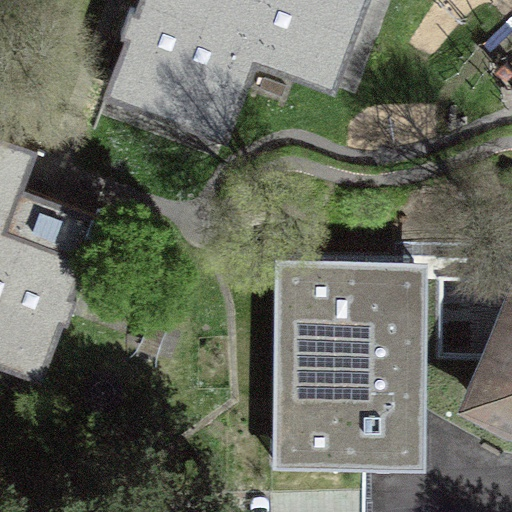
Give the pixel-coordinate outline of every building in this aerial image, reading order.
[(144,0),(103,113),(221,156),(253,69),(326,96),(361,0),(233,0),(225,23),(160,0),(144,0)] [(0,222),(18,207),(35,162),(0,149),(0,222)] [(18,207),(0,222),(0,377),(33,389),(91,234),(18,207)] [(490,280),(274,287),(271,448),(391,442),(394,485),(416,484),(412,408),(433,407),(433,391),(453,390),(454,372),(483,371),(511,298),(511,262),(499,257),(490,280)] [(511,298),(483,371),(473,397),(511,418),(511,298)]
